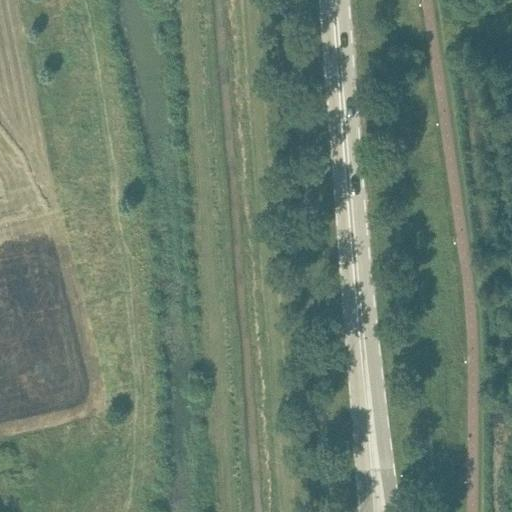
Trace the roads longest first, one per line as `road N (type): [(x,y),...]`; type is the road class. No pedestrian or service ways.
road 1 (track): [(71,511),(108,459),(125,409),(80,79),(60,0)]
road 2 (track): [(247,0),(285,511)]
road 3 (track): [(220,511),(189,0)]
road 4 (secondary): [(375,469),(336,0)]
